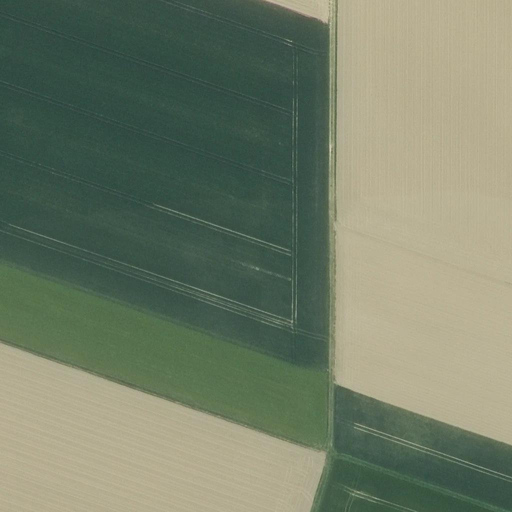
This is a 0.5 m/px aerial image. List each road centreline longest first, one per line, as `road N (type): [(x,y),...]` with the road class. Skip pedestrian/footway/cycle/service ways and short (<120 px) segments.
road 1 (track): [(335,458),(338,0)]
road 2 (track): [(0,344),(335,458)]
road 3 (track): [(335,458),(489,511)]
